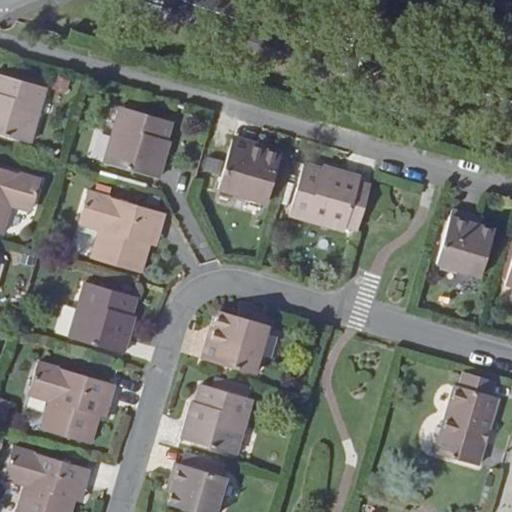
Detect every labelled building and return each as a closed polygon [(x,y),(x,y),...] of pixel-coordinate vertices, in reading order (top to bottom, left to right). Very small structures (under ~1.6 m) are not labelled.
[(0,136),(30,146),(46,91),(0,76),(0,136)] [(154,179),(165,142),(162,141),(166,125),(115,110),(100,163),(154,179)] [(262,203),(276,156),(229,141),(215,188),(262,203)] [(285,213),(341,229),(342,224),(356,228),(367,185),(354,181),(355,177),(318,166),(317,168),(299,164),(285,213)] [(0,236),(2,237),(10,210),(29,215),(39,182),(0,170),(0,236)] [(150,247),(159,216),(84,194),(75,226),(96,232),(89,258),(137,273),(144,246),(150,247)] [(481,225),(483,218),(452,210),(436,266),(481,278),(495,229),(481,225)] [(120,354),(131,316),(128,316),(133,300),(82,286),(67,339),(120,354)] [(265,316),(237,307),(234,317),(217,312),(204,358),(252,372),(266,326),(262,325),(265,316)] [(40,430),(89,444),(97,418),(102,419),(112,386),(37,364),(26,397),(48,404),(40,430)] [(492,430),(501,397),(494,395),(497,382),(466,373),(463,386),(457,384),(437,453),(449,456),(447,461),(467,466),(468,462),(481,466),(488,444),(493,445),(497,431),(492,430)] [(213,379),(211,388),(225,392),(227,383),(213,379)] [(225,392),(211,388),(200,385),(195,403),(191,401),(181,438),(234,453),(250,399),(247,399),(249,390),(227,383),(225,392)] [(16,511),(69,511),(73,502),(79,504),(89,471),(12,449),(3,481),(24,488),(16,511)] [(168,503),(199,511),(215,511),(225,478),(174,463),(167,489),(171,490),(168,503)]
